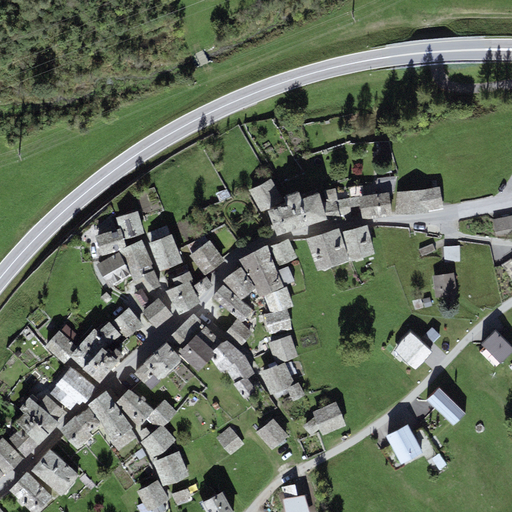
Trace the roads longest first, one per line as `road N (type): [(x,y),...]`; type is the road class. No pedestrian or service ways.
road 1 (primary): [(0,278),(108,174),(204,115),(350,63),(511,50)]
road 2 (residential): [(0,486),(194,311),(238,253),(335,224),(451,213)]
road 3 (residential): [(251,511),(279,481),(351,442),(413,395),(511,302)]
